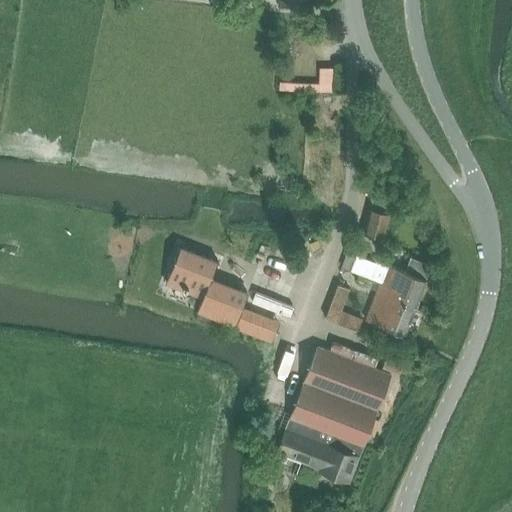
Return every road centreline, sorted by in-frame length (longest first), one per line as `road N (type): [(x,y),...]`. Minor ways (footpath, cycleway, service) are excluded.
road 1 (unknown): [(368,63),(359,172),(285,370)]
road 2 (tertiary): [(400,511),(488,296),(486,227)]
road 3 (tertiary): [(353,0),(368,63),(486,227)]
road 4 (tertiary): [(486,227),(468,161),(428,79),(412,0)]
